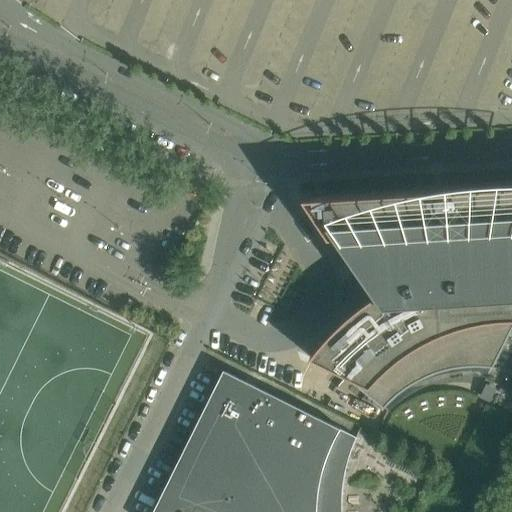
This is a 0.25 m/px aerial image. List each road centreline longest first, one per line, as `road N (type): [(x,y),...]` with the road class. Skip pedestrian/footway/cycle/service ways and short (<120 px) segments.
road 1 (unclassified): [(113,511),(212,314),(269,159)]
road 2 (unclassified): [(0,15),(269,159)]
road 3 (unclassified): [(269,159),(511,147)]
